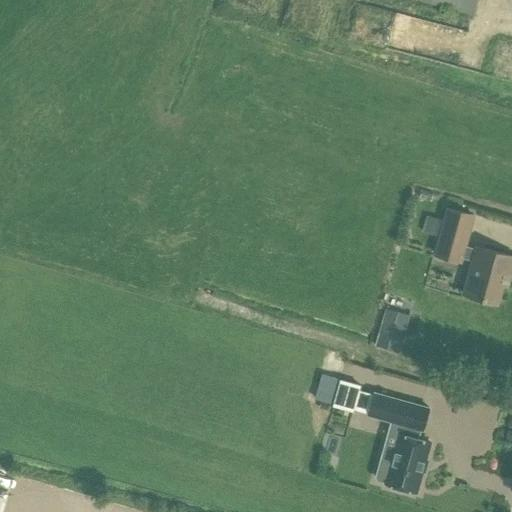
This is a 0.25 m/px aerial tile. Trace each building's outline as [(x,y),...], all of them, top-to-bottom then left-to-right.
[(418,0),(475,15),(479,0),(418,0)] [(144,169),(104,161),(100,185),(140,192),(144,169)] [(477,213),(447,206),(435,255),(463,263),(464,258),(471,260),(462,292),(498,302),(506,273),(511,274),(511,268),(511,255),(475,245),(475,247),(468,245),(477,213)] [(149,248),(70,229),(64,256),(142,275),(149,248)] [(0,273),(0,315),(12,318),(21,277),(0,273)] [(386,308),(375,345),(399,352),(410,315),(386,308)] [(341,380),(322,374),(315,399),(334,405),(341,380)] [(341,380),(334,405),(354,410),(361,385),(341,380)] [(430,407),(376,392),(369,414),(393,421),(419,428),(423,429),(430,407)] [(381,462),(377,476),(379,479),(387,481),(386,482),(395,485),(398,489),(410,492),(414,490),(417,491),(431,442),(417,438),(419,428),(393,421),(390,432),(400,435),(392,462),(384,460),(381,462)]
